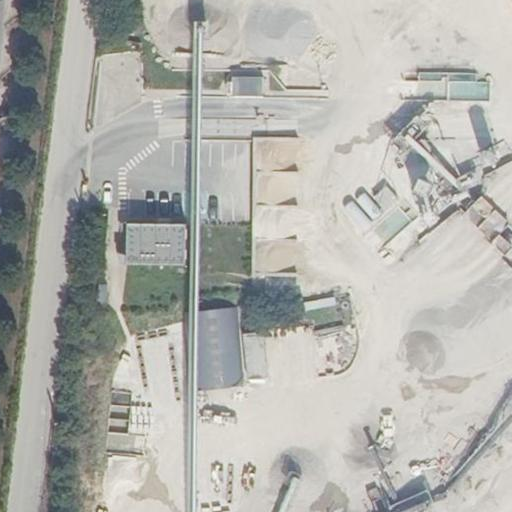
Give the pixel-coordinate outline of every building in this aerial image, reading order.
[(265,95),(263,76),(234,78),(235,97),(265,95)] [(389,230),(385,226),(404,209),(384,187),(372,197),(365,189),(342,209),(373,244),(389,230)] [(132,218),(131,261),(191,262),(192,219),(132,218)] [(179,388),(242,384),(238,306),(185,308),(186,331),(176,332),(179,388)] [(267,330),(245,331),(247,375),(269,374),(267,330)]
